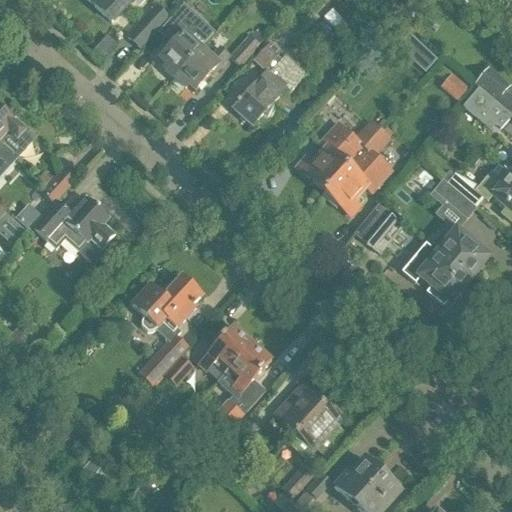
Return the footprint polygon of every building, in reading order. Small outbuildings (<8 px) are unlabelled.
[(134,0),(87,0),(86,2),(111,25),(134,0)] [(183,5),(158,34),(172,47),(159,62),(166,68),(164,71),(174,81),(201,51),(200,50),(215,33),(183,5)] [(154,6),(124,38),(138,51),(168,19),(154,6)] [(142,50),(149,56),(160,43),(153,37),(142,50)] [(240,69),(260,47),(250,38),(230,60),(240,69)] [(410,38),(401,48),(426,71),(436,61),(410,38)] [(281,62),(277,59),(281,54),(270,45),(253,63),(265,75),(233,111),(252,129),(263,116),(266,119),(275,106),(274,105),(286,91),(290,95),(306,78),(285,58),(281,62)] [(109,56),(98,46),(91,53),(102,63),(109,56)] [(201,51),(174,81),(186,91),(188,89),(194,94),(228,57),(220,50),(211,60),(201,51)] [(474,87),(511,118),(511,117),(511,101),(505,95),(510,89),(488,70),(474,87)] [(452,76),(445,84),(462,98),(469,90),(452,76)] [(500,133),(511,119),(478,91),(462,110),(490,133),(495,128),(500,133)] [(0,112),(0,150),(6,155),(13,162),(14,160),(32,141),(30,140),(11,123),(15,119),(10,114),(6,118),(0,112)] [(301,166),(297,170),(324,194),(364,151),(381,133),(372,125),(363,135),(355,143),(355,144),(354,143),(344,134),(337,127),(319,146),(323,150),(325,151),(310,168),(309,167),(304,162),(301,166)] [(364,151),(324,194),(342,211),(344,209),(347,206),(350,207),(364,191),(372,198),(393,174),(374,157),(376,156),(380,151),(389,141),(381,133),(364,151)] [(0,176),(13,162),(6,155),(0,150),(0,176)] [(511,161),(503,172),(506,174),(509,176),(511,178),(511,161)] [(456,178),(449,187),(477,210),(485,201),(488,204),(491,200),(493,198),(503,206),(508,210),(502,217),(511,225),(511,178),(509,176),(506,174),(503,172),(498,168),(492,175),(491,174),(477,190),(456,178)] [(49,203),(54,198),(72,180),(63,171),(41,195),(49,203)] [(443,183),(434,195),(468,223),(477,211),(476,211),(477,210),(449,187),(448,187),(443,183)] [(109,221),(86,202),(72,218),(57,205),(34,230),(56,252),(65,242),(79,255),(90,242),(102,253),(115,239),(103,228),(109,221)] [(354,235),(353,237),(373,253),(397,225),(377,208),(354,235)] [(17,223),(28,232),(40,218),(30,209),(17,223)] [(0,229),(1,230),(10,220),(0,210),(0,229)] [(431,251),(430,252),(437,258),(468,283),(487,260),(482,257),(456,235),(455,236),(448,230),(431,251)] [(426,246),(402,275),(415,286),(421,279),(432,289),(426,296),(443,310),(449,303),(450,304),(452,302),(459,293),(460,292),(468,283),(437,258),(430,252),(431,251),(426,246)] [(192,290),(181,280),(163,300),(150,288),(132,308),(144,320),(143,321),(141,325),(141,330),(147,335),(152,335),(156,333),(169,346),(140,377),(151,388),(187,350),(176,340),(181,335),(177,331),(196,311),(194,309),(195,308),(194,307),(202,299),(199,296),(200,295),(193,289),(192,290)] [(37,346),(21,328),(0,347),(16,365),(37,346)] [(219,343),(198,366),(203,371),(207,374),(217,384),(223,377),(252,347),(248,344),(250,342),(241,333),(239,336),(232,329),(219,343)] [(223,377),(217,384),(236,402),(232,407),(245,418),(266,395),(253,384),(270,364),(264,358),(266,356),(256,348),(254,350),(252,347),(223,377)] [(176,390),(193,371),(181,360),(164,379),(176,390)] [(295,436),(320,409),(316,405),(317,402),(303,389),(276,418),(294,435),(295,436)] [(232,407),(217,423),(230,434),(245,418),(232,407)] [(341,424),(326,410),(324,412),(320,409),(295,436),(286,445),(306,463),(316,452),(326,461),(336,450),(333,448),(344,436),(337,429),(341,424)] [(246,446),(260,431),(249,420),(235,436),(246,446)] [(89,451),(82,444),(68,458),(75,465),(89,451)] [(376,473),(365,463),(353,477),(350,474),(334,491),(356,511),(384,511),(400,496),(396,492),(400,488),(379,469),(376,473)] [(282,491),(293,501),(313,478),(302,469),(282,491)] [(316,503),(331,487),(320,477),(288,511),(302,511),(313,500),(316,503)] [(149,511),(135,499),(129,506),(136,511),(149,511)]
